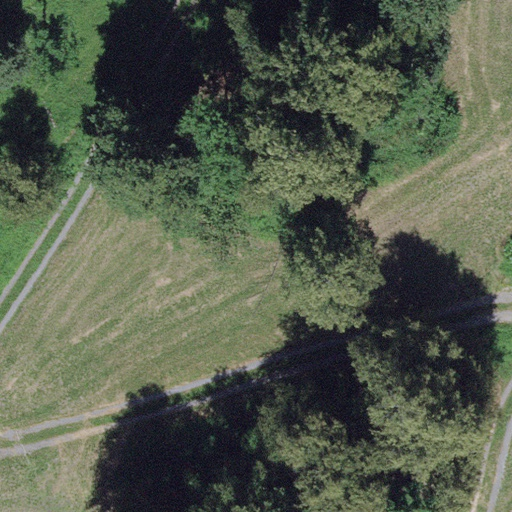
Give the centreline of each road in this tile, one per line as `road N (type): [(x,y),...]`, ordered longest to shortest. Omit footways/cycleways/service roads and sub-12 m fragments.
road 1 (track): [(0,443),(176,407),(347,346),(511,311)]
road 2 (track): [(180,0),(172,31),(0,312)]
